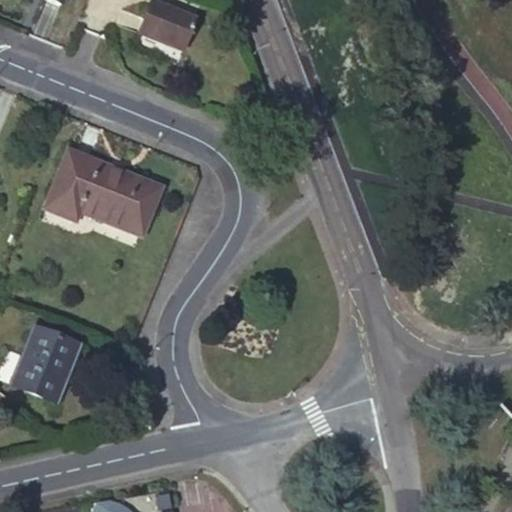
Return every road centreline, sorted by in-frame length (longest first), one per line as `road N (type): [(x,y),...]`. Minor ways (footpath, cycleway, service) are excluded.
road 1 (residential): [(0,57),(208,140),(238,172),(242,217),(196,279),(178,316),(172,357),(218,438)]
road 2 (unclassified): [(257,0),(369,309),(389,391)]
road 3 (unclassified): [(218,438),(0,485)]
road 4 (unclassified): [(389,391),(218,438)]
road 5 (unclassified): [(511,355),(389,391)]
road 6 (unclassified): [(389,391),(403,511)]
